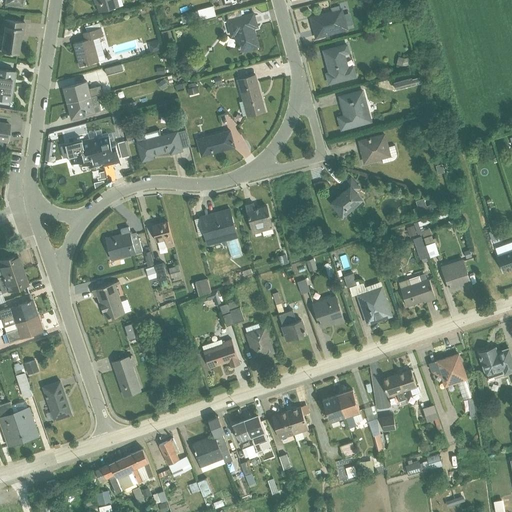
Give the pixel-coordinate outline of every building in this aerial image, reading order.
[(95,0),(99,13),(124,6),(121,0),(95,0)] [(187,16),(181,18),(183,24),(190,22),(190,23),(201,20),(201,21),(216,17),(214,7),(187,14),(187,16)] [(333,14),(312,19),(317,37),(348,29),(347,26),(353,25),(350,14),(344,15),(343,9),(340,9),(340,7),(331,9),(333,14)] [(229,21),(243,18),(241,11),(227,15),(229,21)] [(391,14),(383,16),(384,24),(393,22),(391,14)] [(243,18),(229,21),(227,22),(231,38),(234,37),(238,52),(258,47),(254,32),(253,33),(252,29),(257,27),(254,15),(243,18)] [(3,20),(1,35),(3,35),(1,52),(18,54),(21,36),(23,36),(25,23),(3,20)] [(87,32),(101,28),(100,24),(85,28),(87,32)] [(101,28),(87,32),(83,33),(86,41),(74,44),(80,67),(106,60),(100,38),(104,36),(101,28)] [(159,42),(149,45),(151,53),(162,50),(159,42)] [(140,44),(136,54),(143,57),(147,47),(140,44)] [(349,45),(324,52),(330,74),(327,75),(330,84),(357,77),(354,66),(349,67),(346,56),(351,54),(349,45)] [(399,58),(397,65),(403,67),(413,64),(411,57),(405,59),(399,58)] [(197,60),(183,74),(189,80),(203,66),(197,60)] [(122,64),(105,69),(107,75),(124,71),(122,64)] [(0,69),(0,99),(11,102),(15,72),(0,69)] [(410,72),(393,77),(397,91),(424,83),(422,77),(412,79),(410,72)] [(255,76),(237,80),(243,102),(240,103),(243,117),(247,116),(247,117),(265,112),(255,76)] [(221,77),(214,78),(216,86),(223,85),(221,77)] [(164,80),(158,84),(162,90),(168,86),(164,80)] [(68,104),(97,96),(102,94),(100,86),(90,89),(88,82),(64,88),(68,104)] [(189,89),(188,90),(189,96),(199,93),(198,87),(196,88),(195,83),(188,85),(189,89)] [(345,116),(339,118),(342,130),(372,122),(364,91),(340,97),(345,116)] [(97,96),(68,104),(72,119),(101,111),(97,96)] [(120,114),(124,113),(137,110),(135,102),(111,108),(113,116),(120,114)] [(423,104),(413,107),(415,112),(424,110),(423,104)] [(124,113),(120,114),(123,126),(127,139),(130,138),(124,113)] [(120,114),(113,116),(116,128),(123,126),(120,114)] [(0,141),(7,142),(10,124),(0,123),(0,141)] [(144,136),(137,138),(143,162),(153,159),(153,156),(171,151),(172,154),(182,151),(177,131),(162,136),(160,129),(143,134),(144,136)] [(109,136),(110,142),(115,141),(112,133),(108,134),(108,133),(103,134),(101,130),(88,133),(90,139),(103,136),(103,137),(109,136)] [(230,131),(197,139),(202,156),(235,148),(230,131)] [(59,140),(60,148),(68,146),(70,157),(67,158),(67,159),(80,155),(83,166),(80,166),(80,167),(93,164),(94,168),(102,166),(102,164),(107,163),(108,169),(109,169),(108,166),(120,163),(120,166),(121,166),(116,144),(111,145),(110,142),(109,136),(103,137),(68,145),(66,137),(58,139),(59,140)] [(386,136),(360,142),(365,163),(382,159),(384,164),(395,161),(397,158),(398,155),(395,146),(389,148),(386,136)] [(125,141),(118,143),(122,158),(129,157),(125,141)] [(442,165),(436,166),(438,175),(444,173),(442,165)] [(344,191),(331,203),(343,218),(364,200),(357,192),(361,189),(351,178),(341,187),(344,191)] [(418,208),(413,209),(416,218),(434,212),(432,205),(427,207),(424,199),(416,202),(418,208)] [(253,203),(246,205),(254,235),(273,229),(267,207),(255,210),(253,203)] [(443,215),(418,223),(420,226),(452,216),(452,217),(462,214),(460,209),(451,212),(445,214),(444,213),(443,214),(443,215)] [(201,219),(205,234),(208,247),(227,242),(228,245),(239,243),(230,210),(230,212),(217,215),(216,213),(200,218),(201,219)] [(454,220),(449,222),(450,226),(461,222),(460,217),(454,219),(454,220)] [(205,234),(201,219),(195,220),(197,230),(199,236),(205,234)] [(168,222),(152,226),(157,243),(166,241),(168,249),(175,247),(168,222)] [(463,225),(454,229),(456,235),(465,232),(463,225)] [(414,226),(407,228),(410,238),(417,235),(414,226)] [(426,246),(430,257),(431,258),(439,255),(437,247),(439,246),(437,239),(433,240),(429,229),(427,230),(425,227),(422,228),(423,230),(421,231),(426,246)] [(132,240),(131,234),(129,228),(121,230),(122,235),(107,239),(106,238),(111,258),(136,251),(136,254),(143,252),(139,238),(139,239),(132,240)] [(497,230),(489,233),(492,242),(501,239),(497,230)] [(430,257),(426,246),(425,247),(421,237),(415,239),(419,249),(417,249),(421,260),(422,260),(423,263),(428,261),(427,258),(430,257)] [(136,251),(111,258),(112,261),(136,255),(136,254),(136,251)] [(511,251),(498,256),(504,273),(511,269),(511,251)] [(148,255),(145,256),(148,266),(154,265),(151,252),(147,252),(148,255)] [(341,253),(335,255),(338,264),(344,262),(341,253)] [(0,277),(23,270),(18,255),(0,260),(0,277)] [(286,255),(279,257),(281,266),(289,263),(286,255)] [(314,259),(307,262),(310,272),(318,270),(314,259)] [(463,260),(442,266),(450,292),(459,289),(458,287),(462,286),(463,289),(472,286),(463,260)] [(155,266),(158,277),(159,282),(168,279),(163,263),(155,266)] [(158,277),(155,266),(146,268),(149,280),(158,277)] [(179,266),(169,269),(172,279),(174,278),(175,281),(182,279),(179,266)] [(246,268),(239,270),(241,278),(249,275),(246,268)] [(23,270),(0,277),(0,287),(2,293),(28,285),(23,270)] [(372,316),(374,322),(391,316),(380,283),(365,287),(364,283),(360,284),(358,281),(356,281),(353,274),(344,277),(348,288),(349,288),(352,297),(358,294),(366,318),(372,316)] [(422,282),(419,276),(399,283),(407,307),(424,301),(424,303),(436,299),(429,279),(427,280),(422,282)] [(255,278),(234,285),(236,290),(257,283),(255,278)] [(207,279),(196,282),(199,296),(212,292),(208,280),(207,280),(207,279)] [(306,280),(298,283),(302,294),(310,292),(306,280)] [(120,281),(93,291),(95,297),(98,296),(106,320),(126,313),(116,285),(121,284),(120,281)] [(218,292),(207,296),(208,301),(214,299),(216,305),(221,304),(218,292)] [(278,292),(273,294),(279,313),(284,311),(278,292)] [(335,296),(313,304),(321,328),(336,323),(337,325),(345,322),(335,296)] [(0,316),(4,327),(38,315),(33,300),(31,301),(0,310),(0,316)] [(228,303),(235,324),(245,321),(240,307),(239,308),(236,301),(228,303)] [(235,324),(228,303),(220,306),(227,327),(235,324)] [(293,311),(279,315),(288,342),(307,335),(302,321),(297,322),(293,311)] [(38,315),(4,327),(9,342),(43,331),(38,315)] [(124,338),(132,335),(127,321),(119,324),(124,338)] [(259,324),(246,328),(247,333),(255,357),(267,353),(268,355),(274,353),(266,327),(261,328),(259,324)] [(222,340),(202,346),(210,369),(229,362),(231,368),(240,365),(232,339),(223,343),(222,340)] [(491,356),(489,351),(479,354),(488,381),(490,382),(494,381),(495,379),(511,373),(511,357),(509,349),(498,353),(491,356)] [(17,352),(11,353),(14,362),(20,360),(17,352)] [(459,355),(430,364),(439,389),(458,383),(463,401),(473,398),(468,384),(474,382),(473,377),(466,379),(459,355)] [(133,356),(113,363),(125,397),(141,391),(132,366),(136,365),(133,356)] [(36,361),(24,364),(28,375),(39,371),(36,361)] [(15,367),(14,367),(24,399),(33,396),(22,364),(20,365),(19,364),(14,365),(15,367)] [(398,375),(406,398),(421,393),(419,387),(417,387),(411,370),(398,375)] [(406,398),(398,375),(383,380),(389,398),(397,395),(401,405),(408,403),(406,398)] [(61,382),(43,388),(51,412),(46,414),(49,421),(54,419),(55,420),(72,415),(61,382)] [(338,395),(346,417),(350,430),(355,429),(354,427),(357,426),(356,423),(363,421),(353,390),(338,395)] [(346,417),(338,395),(323,400),(330,422),(346,417)] [(11,405),(24,441),(39,436),(29,407),(28,408),(25,401),(11,405)] [(24,441),(11,405),(10,402),(0,404),(0,423),(9,447),(24,441)] [(301,407),(304,417),(311,415),(307,405),(301,407)] [(434,405),(423,409),(428,422),(435,420),(439,432),(443,431),(434,405)] [(304,417),(301,407),(287,412),(298,441),(305,439),(302,432),(309,430),(304,417)] [(370,407),(365,408),(378,453),(383,452),(378,418),(375,419),(370,407)] [(287,412),(273,417),(280,440),(295,435),(287,412)] [(244,421),(256,453),(263,450),(261,444),(269,441),(259,415),(244,421)] [(216,439),(226,463),(231,462),(233,469),(241,466),(240,464),(236,452),(230,454),(222,434),(225,433),(218,416),(209,420),(216,439)] [(394,416),(382,417),(384,432),(396,430),(394,416)] [(256,453),(244,421),(233,425),(246,458),(257,454),(256,453)] [(226,463),(216,439),(210,441),(209,438),(206,439),(207,442),(203,443),(202,441),(193,445),(204,472),(226,463)] [(173,439),(159,445),(175,477),(193,468),(187,457),(180,460),(177,454),(180,452),(173,439)] [(353,443),(340,447),(344,458),(357,454),(353,443)] [(135,453),(146,479),(154,475),(143,449),(135,453)] [(127,457),(139,483),(146,479),(135,453),(127,457)] [(287,454),(279,457),(284,470),(291,467),(287,454)] [(423,464),(425,469),(425,470),(430,468),(431,470),(443,467),(439,454),(427,458),(428,461),(423,463),(423,464)] [(111,464),(123,490),(139,483),(127,457),(111,464)] [(240,464),(241,466),(250,488),(257,486),(247,461),(240,464)] [(373,461),(359,463),(361,475),(374,473),(373,461)] [(385,461),(374,464),(376,472),(386,469),(385,461)] [(425,469),(423,464),(420,465),(419,462),(406,466),(409,477),(422,472),(422,470),(425,469)] [(123,490),(111,464),(96,471),(101,482),(110,478),(117,493),(123,490)] [(354,465),(345,468),(349,479),(357,476),(354,465)] [(153,472),(158,481),(168,476),(163,467),(153,472)] [(198,482),(204,498),(213,494),(207,478),(198,482)] [(274,479),(268,481),(272,494),(278,492),(274,479)] [(204,498),(198,482),(188,486),(191,494),(194,493),(199,505),(205,503),(204,498)] [(139,487),(133,490),(139,505),(145,502),(139,487)] [(149,488),(142,490),(145,498),(151,496),(149,488)] [(109,491),(96,495),(99,508),(100,507),(101,511),(108,509),(107,506),(112,505),(109,491)] [(164,492),(153,496),(156,504),(161,502),(161,503),(167,501),(164,492)] [(463,497),(446,503),(448,508),(465,502),(463,497)] [(97,498),(86,500),(88,511),(98,511),(100,511),(97,498)] [(222,500),(214,504),(216,509),(224,506),(222,500)] [(505,511),(504,500),(494,502),(495,511),(505,511)] [(166,502),(159,505),(161,511),(164,511),(169,511),(166,502)]
